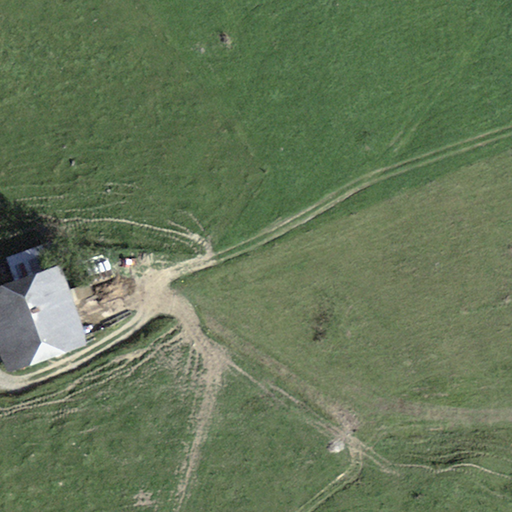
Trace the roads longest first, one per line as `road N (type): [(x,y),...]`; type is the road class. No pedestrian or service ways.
road 1 (track): [(151,297),(160,276),(254,240),(370,174),(432,103),(488,0)]
road 2 (track): [(0,384),(36,381),(101,348),(147,310),(151,297),(186,308),(298,383),(351,433),(353,469)]
